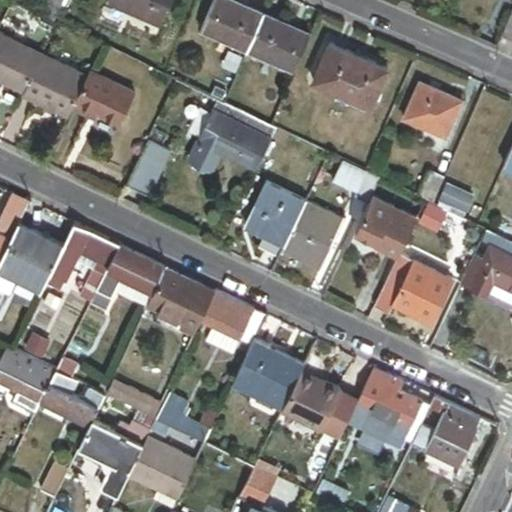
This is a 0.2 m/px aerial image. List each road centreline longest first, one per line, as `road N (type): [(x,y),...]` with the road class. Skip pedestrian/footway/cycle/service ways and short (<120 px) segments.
road 1 (residential): [(511,410),(0,162)]
road 2 (residential): [(343,0),(511,75)]
